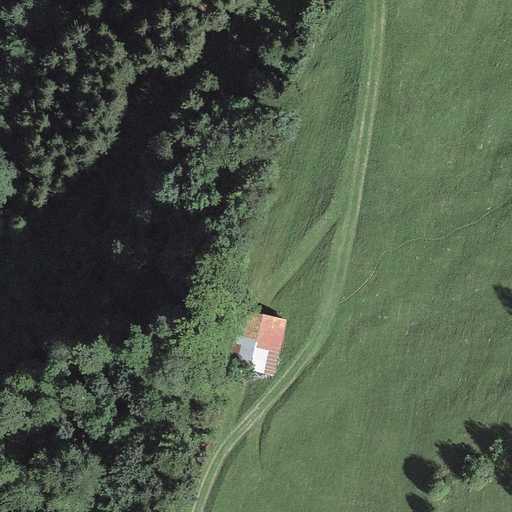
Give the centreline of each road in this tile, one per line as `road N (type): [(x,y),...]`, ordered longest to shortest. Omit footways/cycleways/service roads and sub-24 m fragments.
road 1 (track): [(378,0),(329,305)]
road 2 (track): [(329,305),(313,343),(221,457),(199,511)]
